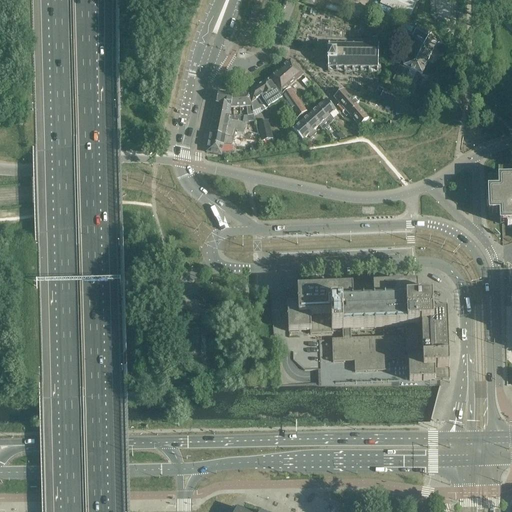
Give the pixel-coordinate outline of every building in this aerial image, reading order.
[(419,0),(367,0),(371,1),(371,0),(412,18),(419,0)] [(439,0),(440,16),(458,15),(457,0),(439,0)] [(414,29),(408,25),(404,23),(399,31),(399,36),(406,40),(411,38),(415,30),(414,29)] [(422,75),(437,43),(429,37),(431,34),(419,26),(412,37),(416,39),(403,67),(410,70),(422,75)] [(381,59),(381,57),(379,57),(379,48),(381,48),(381,47),(379,47),(379,44),(377,44),(377,46),(371,46),(371,44),(369,44),(369,46),(363,46),(363,44),(361,44),(361,46),(354,46),(355,44),(353,44),(353,46),(346,46),(346,43),(345,43),(345,46),(338,46),(338,43),(337,43),(336,45),(330,45),(330,43),(328,43),(328,45),(326,45),(326,47),(328,47),(328,55),(326,54),(326,59),(328,59),(328,67),(325,67),(325,68),(328,68),(328,71),(329,71),(330,68),(336,69),(336,71),(338,71),(338,69),(344,69),(344,71),(346,71),(346,69),(352,69),(352,71),(354,71),(354,69),(360,69),(360,71),(362,72),(362,69),(369,69),(369,72),(370,72),(370,69),(377,70),(377,72),(378,72),(378,69),(381,70),(381,68),(378,68),(379,59),(381,59)] [(280,95),(303,75),(291,61),(270,79),(280,95)] [(405,81),(410,70),(403,67),(398,78),(405,81)] [(263,112),(282,99),(269,80),(249,93),(252,107),(254,115),(255,122),(265,119),(263,112)] [(399,97),(401,92),(393,88),(391,93),(399,97)] [(306,112),(290,89),(281,96),(297,120),(306,112)] [(343,89),(334,97),(349,114),(358,107),(343,89)] [(381,97),(395,104),(398,98),(384,91),(381,97)] [(252,107),(249,93),(241,94),(240,108),(247,107),(252,107)] [(231,107),(233,95),(218,94),(216,104),(231,107)] [(240,108),(241,94),(233,95),(231,107),(231,108),(233,108),(237,108),(240,108)] [(330,116),(336,111),(326,100),(318,108),(332,123),(335,121),(330,116)] [(229,116),(231,108),(231,107),(216,104),(214,113),(229,116)] [(358,107),(349,114),(359,127),(368,119),(358,107)] [(332,123),(318,108),(309,115),(319,126),(324,121),(329,126),(332,123)] [(248,131),(249,126),(245,125),(246,123),(243,123),(228,120),(229,116),(214,113),(210,133),(225,136),(234,138),(235,134),(237,134),(238,133),(242,134),(242,133),(245,134),(246,131),(248,131)] [(314,130),(319,126),(309,115),(293,130),(303,141),(308,136),(311,139),(317,133),(314,130)] [(287,128),(296,120),(293,116),(283,124),(287,128)] [(268,122),(258,124),(262,141),(272,139),(268,122)] [(225,140),(225,136),(210,133),(208,143),(223,146),(225,140)] [(222,150),(223,146),(208,143),(207,153),(221,156),(222,150)] [(511,164),(498,165),(498,174),(488,174),(488,178),(488,191),(488,198),(486,198),(487,207),(489,207),(489,214),(489,219),(495,219),(495,225),(500,224),(500,225),(502,224),(503,224),(507,224),(507,227),(511,226),(511,164)] [(450,380),(450,379),(448,314),(447,314),(436,314),(436,313),(435,312),(434,311),(433,311),(433,308),(433,300),(432,300),(425,300),(424,300),(421,300),(421,299),(420,298),(419,298),(418,297),(418,287),(418,286),(417,286),(373,288),(373,289),(373,302),(353,303),(353,289),(352,288),(287,291),(287,292),(286,292),(288,332),(289,332),(310,332),(310,334),(310,335),(311,335),(333,334),(333,331),(342,330),(342,339),(332,340),(332,363),(354,362),(354,372),(355,373),(388,372),(389,371),(388,361),(408,360),(409,381),(409,382),(410,382),(449,380),(450,380)]
